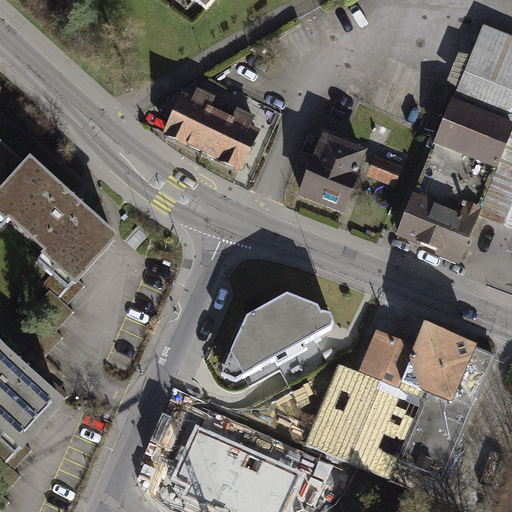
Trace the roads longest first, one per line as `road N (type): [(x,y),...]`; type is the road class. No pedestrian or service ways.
road 1 (residential): [(101,511),(229,220)]
road 2 (tertiary): [(229,220),(511,325)]
road 3 (tertiary): [(0,35),(145,173),(229,220)]
